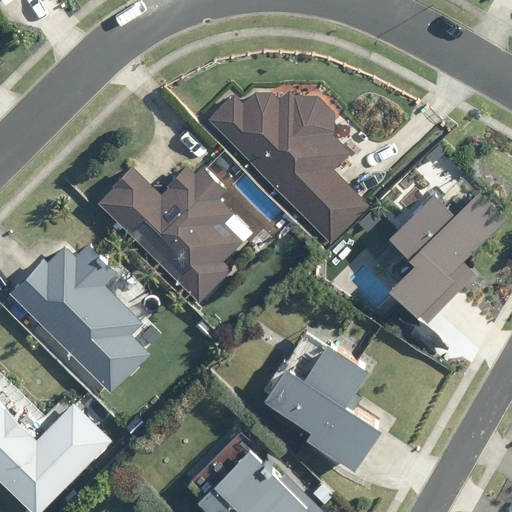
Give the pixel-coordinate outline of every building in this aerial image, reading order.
[(235,70),(208,96),(328,223),(366,186),(330,149),(348,133),(330,114),(333,111),(333,93),(315,75),(293,73),(287,66),(278,76),(268,67),(251,66),(240,76),(235,70)] [(136,151),(99,187),(198,286),(231,254),(222,245),(243,224),(223,203),(232,195),(216,178),(225,170),(201,146),(192,154),(185,146),(165,165),(168,168),(160,176),(136,151)] [(459,278),(452,271),(510,213),(462,165),(394,233),(419,258),(393,283),(423,314),(459,278)] [(132,332),(143,320),(106,284),(120,270),(91,242),(78,255),(66,243),(49,260),(45,256),(11,290),(113,390),(151,351),(132,332)] [(266,395),(313,426),(308,433),(358,465),(385,424),(348,400),(371,366),(329,338),(306,374),(288,362),(266,395)] [(39,436),(0,398),(0,474),(38,511),(41,511),(112,437),(74,401),(39,436)] [(314,511),(326,501),(273,446),(269,450),(249,429),(197,480),(218,501),(208,511),(314,511)]
